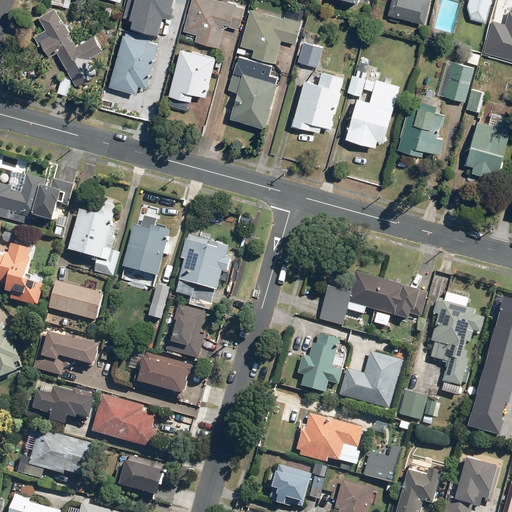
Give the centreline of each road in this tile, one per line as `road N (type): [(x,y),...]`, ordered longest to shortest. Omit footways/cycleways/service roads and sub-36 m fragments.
road 1 (residential): [(294,195),(204,511)]
road 2 (residential): [(0,114),(294,195)]
road 3 (residential): [(294,195),(511,255)]
